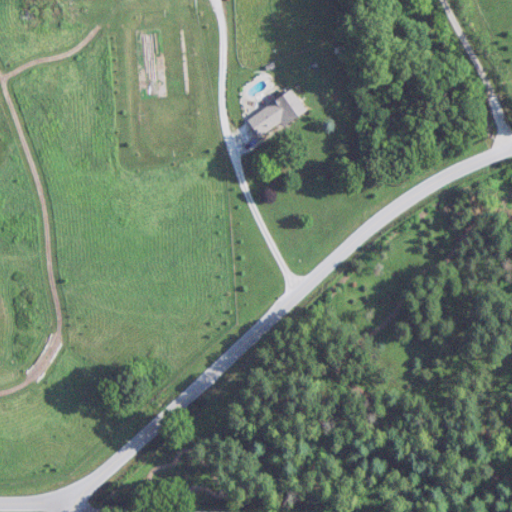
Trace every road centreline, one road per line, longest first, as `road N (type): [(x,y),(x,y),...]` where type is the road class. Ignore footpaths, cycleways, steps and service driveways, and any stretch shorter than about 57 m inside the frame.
road 1 (residential): [(511,137),(418,185),(297,283),(69,511)]
road 2 (residential): [(502,140),(498,109),(444,0)]
